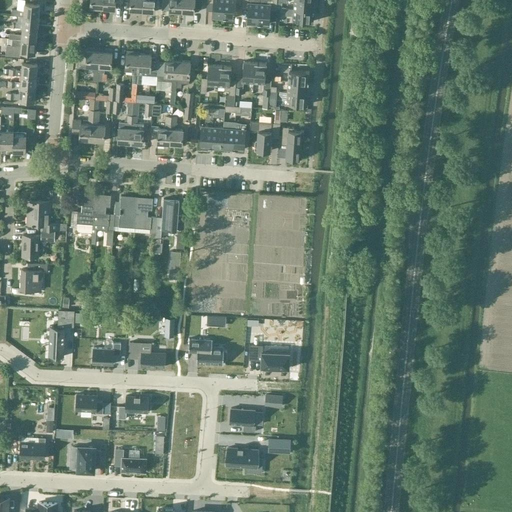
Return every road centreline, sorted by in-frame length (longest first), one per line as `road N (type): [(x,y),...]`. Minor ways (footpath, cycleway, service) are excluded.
road 1 (primary): [(392,511),(424,173),(451,0)]
road 2 (residential): [(318,45),(63,27)]
road 3 (residential): [(292,177),(51,160)]
road 4 (residential): [(0,351),(39,376),(213,384)]
road 5 (residential): [(0,480),(206,490)]
road 6 (residential): [(51,160),(63,27)]
